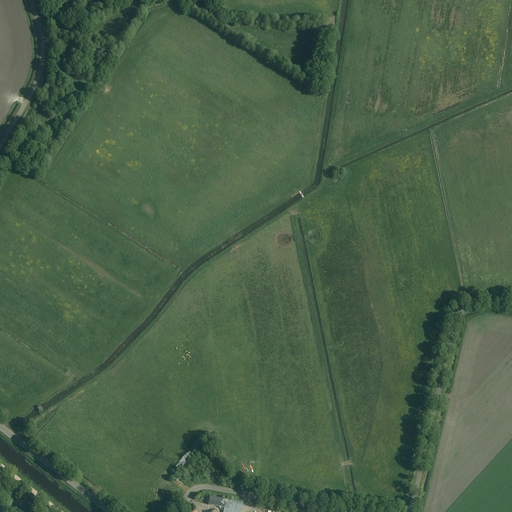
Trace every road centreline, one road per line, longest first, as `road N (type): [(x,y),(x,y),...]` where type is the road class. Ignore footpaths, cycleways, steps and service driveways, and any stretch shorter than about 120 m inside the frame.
road 1 (unclassified): [(407,511),(459,313),(491,301),(511,305)]
road 2 (unclassified): [(176,511),(201,486),(349,511)]
road 3 (unclassified): [(0,146),(38,77),(41,35),(30,0)]
road 4 (tertiary): [(109,511),(0,426)]
